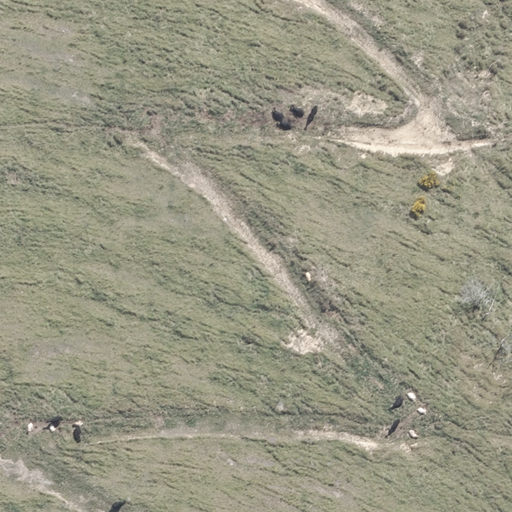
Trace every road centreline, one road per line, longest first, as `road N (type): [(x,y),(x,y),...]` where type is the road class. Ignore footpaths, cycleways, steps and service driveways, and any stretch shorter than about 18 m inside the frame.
road 1 (track): [(112,511),(42,469),(40,449),(64,430),(440,421),(511,433)]
road 2 (track): [(511,200),(385,52),(323,0)]
